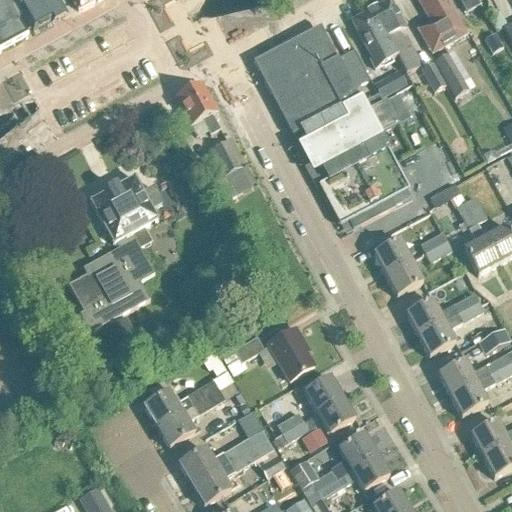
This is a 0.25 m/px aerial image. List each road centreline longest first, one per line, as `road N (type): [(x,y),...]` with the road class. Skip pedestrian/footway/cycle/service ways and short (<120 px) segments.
road 1 (residential): [(465,511),(224,59)]
road 2 (residential): [(173,86),(0,179)]
road 3 (residential): [(0,77),(130,5)]
road 4 (residential): [(329,0),(224,59)]
